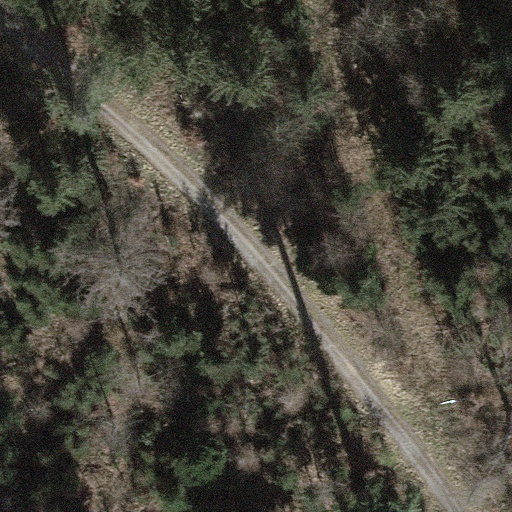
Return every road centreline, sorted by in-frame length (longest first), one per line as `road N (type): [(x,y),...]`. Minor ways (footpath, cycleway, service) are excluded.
road 1 (track): [(0,15),(237,231),(465,511)]
road 2 (track): [(470,511),(422,331),(301,0)]
